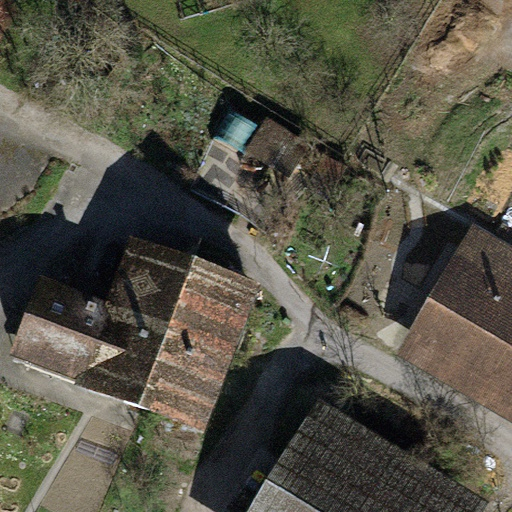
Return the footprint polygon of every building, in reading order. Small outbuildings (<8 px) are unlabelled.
[(305,148),(266,124),(250,150),(289,174),(305,148)] [(307,184),(296,177),(287,191),(298,198),(307,184)] [(511,260),(478,240),(417,343),(511,398),(511,260)] [(142,408),(192,272),(137,251),(113,317),(51,295),(26,365),(142,408)] [(248,293),(192,272),(142,408),(197,429),(248,293)] [(439,511),(311,435),(264,511),(439,511)]
